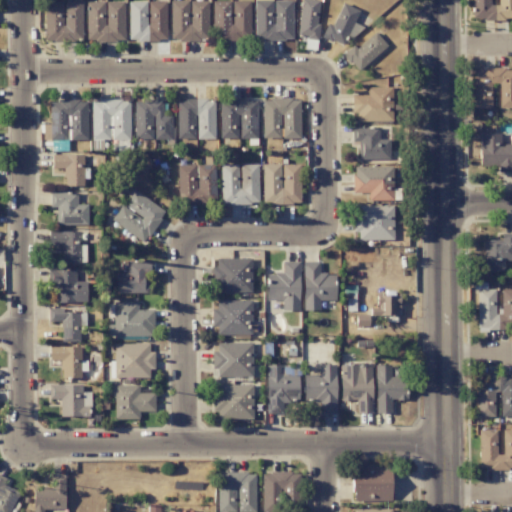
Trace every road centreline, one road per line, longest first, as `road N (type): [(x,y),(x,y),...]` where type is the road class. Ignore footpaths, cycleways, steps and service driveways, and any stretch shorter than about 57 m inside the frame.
road 1 (tertiary): [(447,511),(442,0)]
road 2 (residential): [(29,451),(25,0)]
road 3 (residential): [(29,451),(444,443)]
road 4 (residential): [(26,73),(324,70)]
road 5 (residential): [(189,447),(185,238)]
road 6 (residential): [(325,238),(324,70)]
road 7 (residential): [(185,238),(325,238)]
